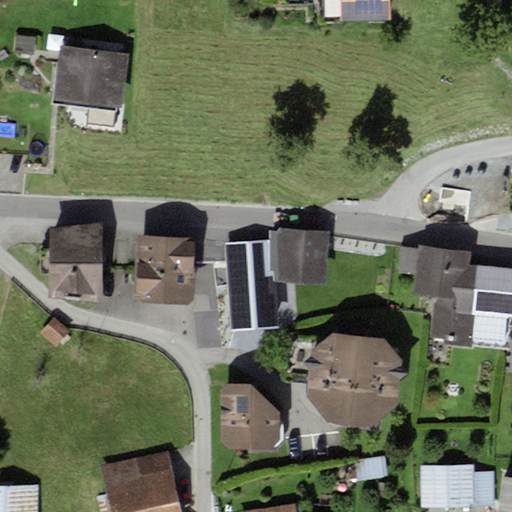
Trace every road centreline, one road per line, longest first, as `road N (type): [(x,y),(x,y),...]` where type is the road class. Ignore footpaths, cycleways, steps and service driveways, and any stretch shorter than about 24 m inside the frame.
road 1 (residential): [(393,230),(0,205)]
road 2 (residential): [(0,255),(61,311),(150,336),(191,362),(201,386),(205,511)]
road 3 (residential): [(393,230),(395,210),(426,171),(511,144)]
road 4 (residential): [(511,246),(393,230)]
